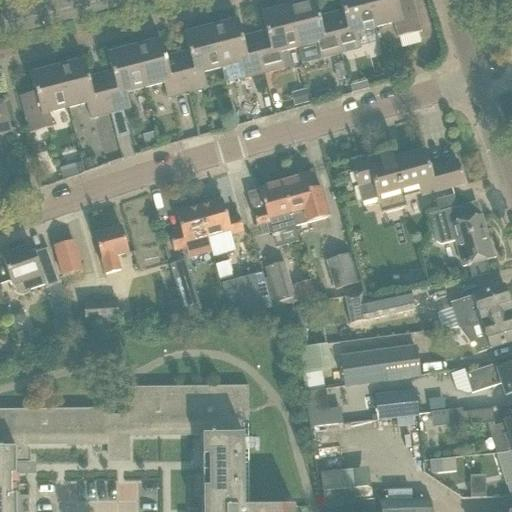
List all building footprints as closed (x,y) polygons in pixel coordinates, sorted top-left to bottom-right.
[(356,33),(374,29),(366,0),(338,0),(342,14),(337,16),(336,14),(331,16),(341,53),(360,48),(356,33)] [(366,0),(374,29),(393,24),(397,38),(421,32),(412,0),(366,0)] [(290,7),(287,8),(298,49),(316,44),(320,58),(341,53),(331,16),(325,17),(325,19),(319,20),(314,1),(298,5),(298,2),(289,4),(290,7)] [(279,53),(298,49),(287,8),(261,15),(266,34),(260,35),(260,34),(253,36),(263,73),(283,68),(279,53)] [(213,27),(211,28),(225,83),(263,73),(253,36),(248,37),(249,38),(242,40),(237,21),(222,25),(221,22),(212,24),(213,27)] [(224,84),(225,83),(211,28),(184,35),(189,54),(183,56),(183,54),(177,56),(187,93),(207,88),(203,73),(220,69),(224,84)] [(136,48),(133,48),(144,89),(163,84),(167,98),(187,93),(177,56),(172,57),(172,59),(166,60),(161,41),(145,45),(144,42),(135,45),(136,48)] [(441,60),(444,48),(434,45),(431,58),(441,60)] [(106,74),(100,76),(109,113),(122,110),(130,108),(126,93),(144,89),(133,48),(107,55),(112,74),(107,76),(106,74)] [(59,68),(57,69),(67,109),(86,104),(90,118),(109,113),(100,76),(95,77),(95,79),(89,80),(84,61),(68,66),(67,63),(58,65),(59,68)] [(49,113),(67,109),(57,69),(30,75),(35,93),(19,97),(29,134),(53,128),(49,113)] [(307,89),(291,93),(295,106),(311,102),(307,89)] [(0,135),(12,132),(3,101),(0,100),(0,135)] [(154,133),(142,136),(145,149),(157,146),(154,133)] [(457,162),(429,170),(424,151),(392,160),(390,154),(351,165),(362,204),(377,201),(380,213),(405,207),(402,198),(419,194),(420,197),(463,185),(457,162)] [(74,165),(59,169),(62,179),(77,175),(74,165)] [(321,187),(314,189),(309,171),(294,176),(295,179),(282,183),(291,216),(295,229),(330,220),(321,187)] [(295,229),(291,216),(282,183),(259,190),(264,210),(253,213),(254,215),(252,215),(257,238),(295,229)] [(459,208),(455,197),(434,202),(438,213),(427,216),(435,244),(441,247),(453,244),(460,269),(468,266),(471,279),(489,275),(486,261),(495,259),(491,243),(488,243),(481,217),(482,217),(482,216),(461,221),(457,209),(459,208)] [(233,218),(227,220),(222,201),(199,207),(208,239),(228,233),(230,238),(243,235),(239,221),(234,222),(233,218)] [(207,239),(208,239),(199,207),(175,213),(181,233),(169,236),(174,253),(184,250),(187,261),(211,255),(207,239)] [(115,257),(128,254),(121,229),(94,236),(105,276),(120,272),(115,257)] [(62,277),(81,271),(73,242),(53,247),(62,277)] [(48,251),(30,257),(27,248),(1,257),(14,295),(17,297),(22,297),(26,295),(28,292),(43,287),(44,290),(49,289),(53,299),(63,296),(59,285),(60,285),(48,251)] [(334,291),(359,284),(350,254),(325,261),(334,291)] [(201,316),(196,296),(185,261),(170,266),(180,300),(183,312),(185,317),(201,316)] [(219,279),(233,278),(232,264),(218,265),(219,279)] [(310,281),(289,286),(283,264),(263,268),(266,280),(263,281),(271,309),(299,303),(299,304),(315,299),(310,281)] [(468,329),(511,315),(511,311),(504,287),(473,297),(474,299),(450,307),(457,330),(458,330),(468,328),(468,329)] [(352,325),(415,311),(410,292),(364,301),(362,295),(346,299),(352,325)] [(117,322),(116,302),(116,300),(84,302),(85,324),(117,322)] [(180,300),(166,304),(170,316),(183,312),(180,300)] [(12,310),(9,315),(11,320),(16,322),(21,320),(24,315),(22,310),(17,308),(12,310)] [(468,328),(458,330),(469,345),(473,344),(476,355),(502,346),(511,343),(511,315),(468,329),(468,328)] [(60,322),(55,323),(60,338),(76,333),(70,318),(60,322)] [(400,381),(418,379),(414,347),(338,356),(342,388),(366,385),(366,386),(400,381)] [(463,370),(449,374),(454,390),(467,394),(470,393),(500,383),(505,397),(511,394),(511,365),(498,370),(496,365),(466,374),(465,375),(463,370)] [(0,511),(16,511),(16,475),(18,475),(26,475),(26,477),(27,477),(27,446),(66,446),(106,446),(107,453),(129,452),(129,437),(154,437),(191,436),(202,436),(202,511),(294,511),(294,508),(249,509),(248,436),(248,387),(127,388),(127,416),(107,416),(107,409),(0,410),(0,511)] [(373,396),(376,422),(418,417),(415,390),(401,392),(373,396)] [(319,392),(305,394),(310,430),(324,428),(319,392)] [(460,410),(445,412),(447,427),(462,425),(460,410)] [(466,427),(493,424),(491,410),(465,413),(466,427)] [(511,420),(505,423),(506,424),(493,428),(496,437),(493,438),(499,454),(502,453),(502,455),(505,455),(511,452),(511,420)] [(499,454),(495,456),(505,487),(507,486),(511,498),(511,497),(511,452),(505,455),(502,455),(502,453),(499,454)] [(439,473),(438,461),(429,461),(431,474),(439,473)] [(432,511),(430,500),(378,501),(380,511),(432,511)]
